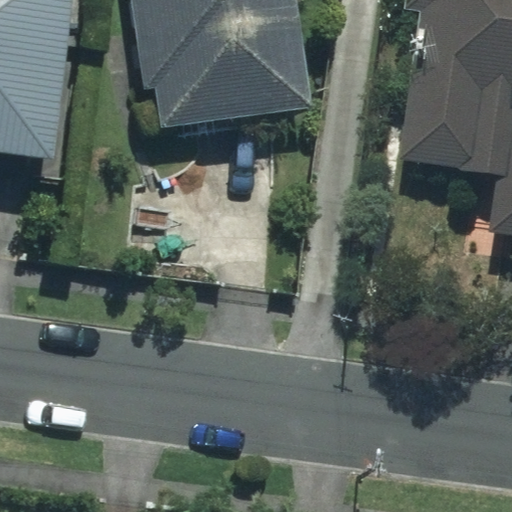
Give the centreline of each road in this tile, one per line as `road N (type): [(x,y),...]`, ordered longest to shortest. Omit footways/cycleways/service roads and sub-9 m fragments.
road 1 (residential): [(0,366),(511,436)]
road 2 (unknown): [(362,0),(307,408)]
